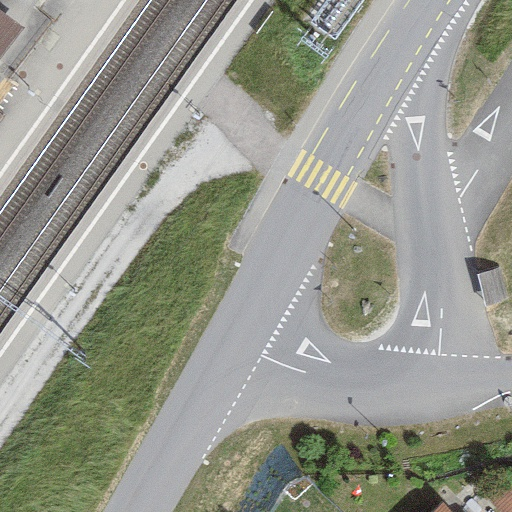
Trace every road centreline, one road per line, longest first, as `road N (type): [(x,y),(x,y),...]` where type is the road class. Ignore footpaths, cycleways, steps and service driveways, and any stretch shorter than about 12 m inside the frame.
road 1 (tertiary): [(401,45),(232,345)]
road 2 (residential): [(438,384),(435,230),(401,45)]
road 3 (residential): [(438,384),(316,374),(232,345)]
road 4 (tertiary): [(232,345),(134,511)]
